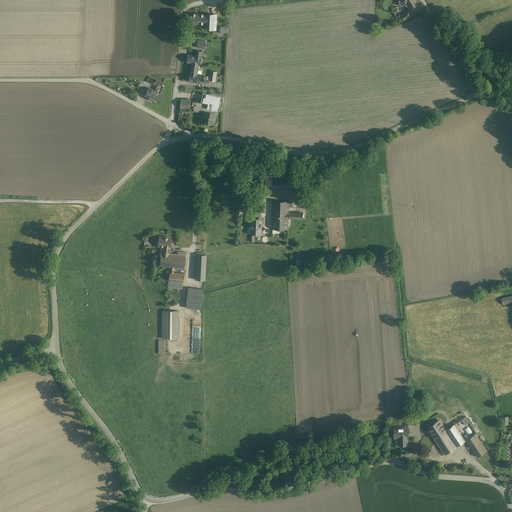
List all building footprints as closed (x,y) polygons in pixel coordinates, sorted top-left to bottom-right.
[(399,0),(398,2),(400,5),(402,6),(404,4),(405,6),(407,7),(409,10),(415,6),(413,4),(415,3),(415,2),(416,1),(415,0),(399,0)] [(408,11),(400,16),(403,21),(412,17),(408,11)] [(205,15),(192,14),(191,23),(210,24),(210,16),(205,16),(205,15)] [(196,57),(189,56),(188,62),(192,63),(199,64),(200,64),(200,61),(201,61),(202,61),(202,60),(202,59),(203,59),(202,58),(202,57),(201,57),(202,52),(197,51),(196,57)] [(199,66),(192,65),(191,74),(189,82),(200,83),(201,75),(197,75),(199,66)] [(162,86),(158,84),(154,91),(160,94),(164,86),(162,86)] [(154,91),(149,88),(146,95),(148,96),(147,98),(157,103),(161,94),(154,91)] [(224,97),(211,94),(209,100),(223,103),(224,97)] [(223,103),(209,100),(208,105),(196,102),(195,106),(194,107),(194,108),(194,110),(195,111),(196,111),(198,111),(199,110),(204,111),(205,111),(204,116),(205,116),(207,112),(211,113),(212,109),(221,111),(223,103)] [(211,113),(207,112),(205,116),(204,122),(213,124),(214,120),(215,121),(217,114),(211,113)] [(265,178),(265,183),(265,189),(290,189),(290,178),(272,178),(265,178)] [(289,202),(274,201),(273,229),(288,230),(289,202)] [(261,219),(253,219),(252,234),(260,234),(261,219)] [(170,238),(159,237),(159,242),(158,242),(157,243),(157,245),(158,246),(159,246),(160,246),(163,247),(163,253),(168,253),(168,251),(169,250),(170,248),(169,247),(170,238)] [(186,253),(178,252),(177,255),(168,253),(163,253),(161,252),(159,266),(170,267),(174,268),(184,269),(186,253)] [(206,255),(197,255),(195,280),(204,280),(206,255)] [(184,274),(174,273),(174,268),(170,267),(167,287),(182,289),(184,274)] [(203,289),(188,288),(186,308),(200,310),(203,289)] [(178,302),(179,300),(178,297),(177,295),(175,294),(172,293),(170,294),(168,295),(166,297),(166,300),(167,302),(168,304),(170,305),(172,306),(175,305),(177,304),(178,302)] [(502,304),(511,302),(511,295),(501,297),(502,304)] [(178,311),(162,311),(162,338),(178,338),(178,311)] [(428,428),(445,455),(466,441),(478,457),(488,451),(476,434),(477,433),(466,417),(446,430),(439,420),(428,428)] [(408,428),(394,428),(395,438),(400,438),(400,445),(399,445),(407,445),(407,438),(408,438),(408,428)]
